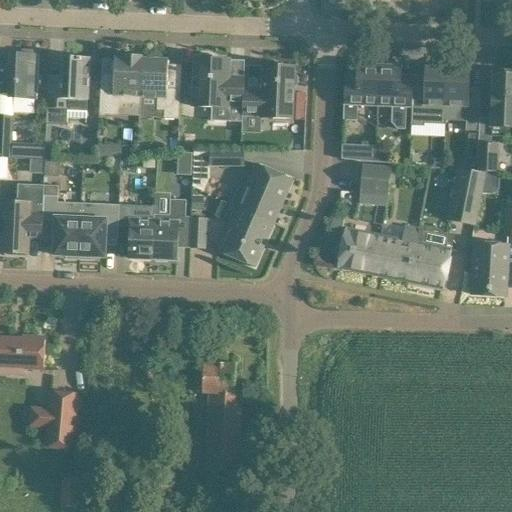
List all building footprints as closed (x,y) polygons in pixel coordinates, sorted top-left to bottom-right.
[(10,98),(36,99),(37,89),(37,77),(38,56),(35,56),(34,52),(23,51),(22,55),(12,55),(12,67),(0,66),(0,93),(10,94),(10,98)] [(189,87),(189,96),(190,99),(193,99),(192,107),(212,108),(212,122),(230,122),(243,123),(243,116),(244,91),(244,83),(229,82),(230,60),(213,59),(213,57),(210,55),(202,55),(199,56),(199,59),(194,59),(193,85),(191,84),(189,87)] [(99,115),(139,117),(142,60),(141,60),(141,58),(142,58),(142,56),(123,56),(123,57),(124,57),(124,59),(115,58),(114,77),(101,76),(99,115)] [(49,90),(47,125),(67,126),(67,119),(86,120),(87,112),(87,101),(88,101),(90,58),(63,57),(63,77),(49,76),(49,77),(49,88),(49,90)] [(142,60),(140,97),(157,98),(157,111),(164,111),(164,119),(179,120),(181,90),(167,89),(169,61),(142,60)] [(358,106),(378,106),(380,64),(367,63),(366,66),(358,65),(357,78),(345,77),(343,121),(357,122),(358,106)] [(412,108),(412,100),(413,81),(401,80),(402,67),(393,67),(393,64),(380,64),(378,106),(392,107),(391,123),(397,130),(405,130),(406,108),(412,108)] [(243,123),(242,132),(261,133),(261,119),(292,120),(293,89),(297,86),(298,78),(294,74),(294,67),(264,66),(262,92),(244,91),(243,116),(243,123)] [(448,69),(445,125),(446,125),(446,121),(466,122),(466,132),(479,132),(481,89),(469,89),(470,70),(464,70),(464,67),(452,67),(452,69),(448,69)] [(425,124),(445,125),(448,69),(426,68),(424,100),(412,100),(412,108),(411,126),(425,127),(425,124)] [(478,154),(477,172),(486,173),(497,173),(499,137),(511,138),(511,71),(499,71),(499,75),(494,75),(494,93),(493,93),(492,114),(493,114),(491,145),(479,145),(478,154)] [(49,77),(37,77),(37,89),(49,90),(49,88),(49,77)] [(297,92),(296,120),(304,120),(305,92),(297,92)] [(0,158),(12,159),(14,117),(0,115),(0,158)] [(469,135),(468,154),(478,154),(479,145),(479,135),(469,135)] [(181,138),(180,151),(192,151),(193,151),(193,144),(187,138),(181,138)] [(121,142),(98,142),(98,158),(121,155),(121,142)] [(15,145),(15,156),(32,157),(32,172),(47,172),(48,146),(15,145)] [(342,145),(342,160),(375,162),(375,146),(342,145)] [(375,146),(375,162),(391,164),(392,153),(386,147),(375,146)] [(192,151),(180,151),(179,173),(193,174),(194,151),(193,151),(192,151)] [(210,151),(210,167),(245,167),(245,152),(210,151)] [(156,158),(144,158),(143,168),(155,168),(156,158)] [(73,162),(72,173),(83,174),(84,162),(73,162)] [(238,190),(231,205),(274,224),(293,180),(256,164),(244,193),(238,190)] [(363,166),(362,180),(390,183),(391,169),(363,166)] [(485,174),(477,172),(472,171),(471,173),(459,170),(452,203),(478,208),(481,194),(485,174)] [(497,173),(486,173),(485,174),(481,194),(493,195),(499,190),(499,179),(497,173)] [(390,183),(362,180),(360,194),(359,205),(387,207),(388,196),(390,183)] [(28,238),(42,239),(45,186),(18,185),(17,203),(4,202),(1,253),(5,253),(7,255),(15,256),(18,254),(27,254),(28,238)] [(68,259),(79,260),(82,204),(58,203),(59,187),(45,186),(42,239),(55,239),(54,255),(68,256),(68,259)] [(203,211),(203,197),(192,196),(192,211),(203,211)] [(155,222),(153,260),(154,260),(156,260),(155,263),(167,263),(168,260),(177,261),(179,217),(186,218),(187,201),(170,200),(170,216),(155,215),(154,222),(155,222)] [(82,204),(79,260),(91,260),(91,257),(105,257),(105,246),(118,246),(120,206),(82,204)] [(274,224),(231,205),(226,218),(232,221),(219,252),(255,268),(274,224)] [(120,206),(119,228),(131,228),(129,259),(153,260),(155,222),(154,222),(155,215),(155,207),(120,206)] [(206,250),(207,219),(192,219),(190,249),(206,250)] [(373,275),(408,283),(419,229),(404,227),(402,240),(381,236),(373,275)] [(338,268),(373,275),(381,236),(346,229),(338,268)] [(419,229),(408,283),(444,290),(452,250),(417,243),(420,230),(419,229)] [(473,296),(505,297),(508,246),(476,244),(473,296)] [(25,335),(24,338),(0,336),(0,373),(7,373),(7,368),(44,370),(46,336),(25,335)] [(153,380),(154,363),(144,363),(143,379),(153,380)] [(206,472),(239,473),(242,394),(234,394),(235,365),(204,364),(203,385),(203,394),(210,394),(206,472)] [(50,391),(45,447),(73,450),(78,394),(50,391)] [(125,496),(169,499),(170,477),(126,474),(125,496)] [(62,478),(61,491),(76,492),(77,479),(62,478)]
